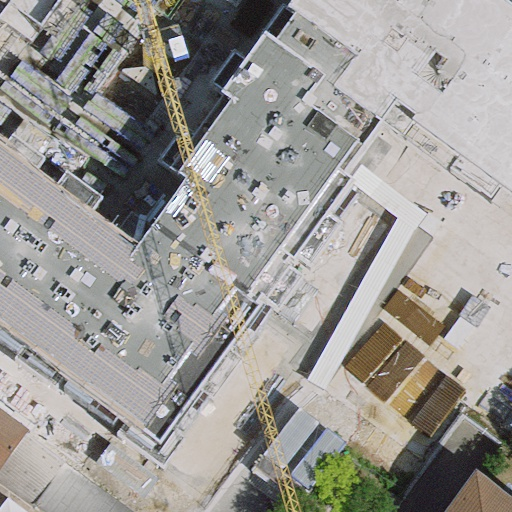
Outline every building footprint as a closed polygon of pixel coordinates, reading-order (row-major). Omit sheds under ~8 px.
[(0,0),(0,28),(9,17),(39,40),(70,0),(0,0)] [(408,116),(511,193),(511,9),(499,0),(306,0),(173,179),(187,189),(139,253),(0,149),(0,329),(21,345),(7,362),(52,396),(67,376),(125,418),(113,435),(165,474),(190,441),(178,432),(204,397),(216,406),(248,364),(232,351),(408,116)] [(0,410),(0,457),(23,427),(0,410)] [(0,474),(51,511),(138,511),(23,427),(0,457),(0,474)] [(511,511),(511,506),(480,483),(458,511),(511,511)]
